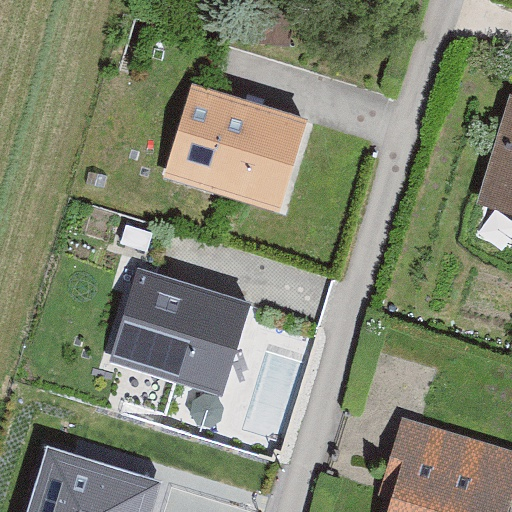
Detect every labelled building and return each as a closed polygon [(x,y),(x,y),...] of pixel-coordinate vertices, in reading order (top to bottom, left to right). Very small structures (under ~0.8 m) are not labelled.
[(310,123),(194,87),(165,178),(281,214),(310,123)] [(511,128),(494,193),(511,197),(511,128)] [(251,305),(138,270),(109,362),(222,397),(251,305)] [(495,511),(511,460),(511,458),(410,427),(399,462),(414,466),(400,511),(495,511)] [(150,511),(160,477),(58,449),(40,511),(150,511)]
